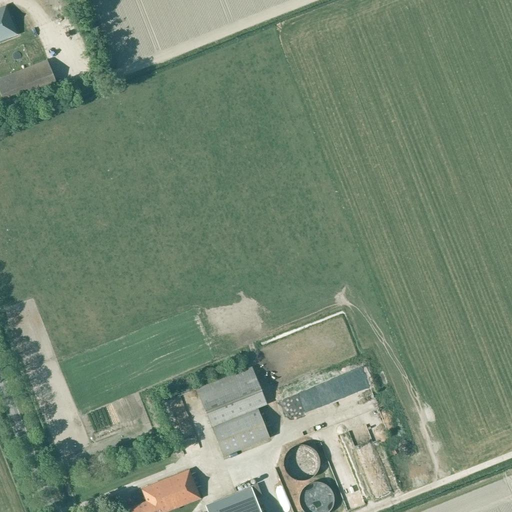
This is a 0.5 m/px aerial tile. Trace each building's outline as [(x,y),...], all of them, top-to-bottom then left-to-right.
[(0,41),(18,35),(6,6),(0,8),(0,41)] [(59,89),(47,60),(0,78),(0,92),(7,110),(59,89)] [(270,438),(258,408),(267,405),(252,367),(197,389),(212,427),(224,457),(270,438)] [(368,424),(372,435),(381,432),(377,421),(368,424)] [(320,464),(320,463),(320,461),(320,460),(319,458),(319,457),(318,455),(317,454),(317,452),(316,451),(315,450),(313,449),(312,448),(311,447),(309,446),(308,446),(306,445),(305,445),(303,445),(302,445),(300,445),(299,445),(297,445),(295,446),(294,446),(293,447),(291,448),(290,449),(289,450),(288,451),(287,452),(286,454),(285,455),(285,457),(284,458),(284,460),(284,461),(284,463),(284,464),(284,466),(284,468),(285,469),(285,471),(286,472),(287,473),(288,475),(289,476),(290,477),(291,478),(293,479),(294,479),(296,480),(297,480),(299,481),(300,481),(302,481),(303,481),(305,481),(306,480),(308,480),(309,479),(311,479),(312,478),(313,477),(315,476),(316,475),(317,473),(317,472),(318,471),(319,469),(319,468),(320,466),(320,464)] [(355,449),(368,496),(383,491),(370,445),(355,449)] [(167,511),(201,499),(190,469),(141,489),(146,502),(131,508),(132,511),(167,511)] [(329,511),(330,511),(331,510),(331,509),(332,509),(332,508),(332,507),(333,507),(333,506),(333,505),(333,504),(334,504),(334,503),(334,502),(334,501),(334,500),(334,499),(334,498),(334,497),(334,496),(334,495),(333,495),(333,494),(333,493),(333,492),(332,492),(332,491),(331,490),(331,489),(330,489),(330,488),(329,488),(329,487),(328,487),(328,486),(327,486),(326,485),(325,484),(324,484),(323,483),(322,483),(321,483),(320,483),(320,482),(319,482),(318,482),(317,482),(316,482),(315,482),(314,482),(313,482),(313,483),(312,483),(311,483),(310,483),(310,484),(309,484),(308,484),(307,485),(306,486),(305,486),(305,487),(304,487),(304,488),(303,488),(303,489),(302,489),(302,490),(301,491),(301,492),(300,493),(300,494),(300,495),(299,496),(299,497),(299,498),(299,499),(299,500),(299,501),(299,502),(299,503),(299,504),(300,505),(300,506),(300,507),(301,507),(301,508),(302,509),(302,510),(303,511),(304,511),(303,511),(329,511)] [(261,511),(252,488),(208,505),(210,511),(261,511)]
